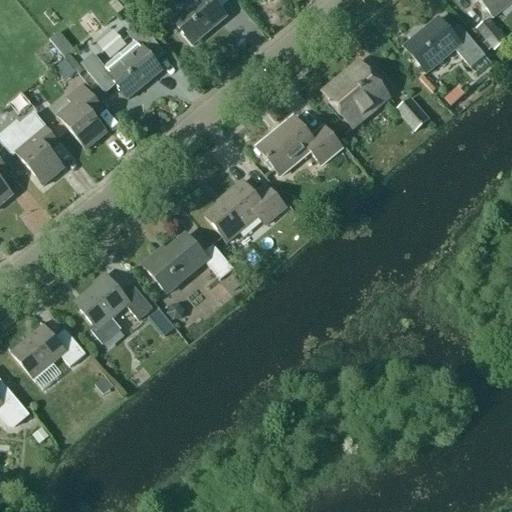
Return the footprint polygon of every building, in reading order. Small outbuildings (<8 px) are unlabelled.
[(217,10),(228,1),(227,0),(199,0),(172,23),(192,47),(225,19),(217,10)] [(511,0),(475,0),(492,19),(511,2),(511,0)] [(505,41),(486,19),(474,30),(484,42),(490,49),(493,52),(505,41)] [(470,70),(484,58),(482,56),(477,49),(460,30),(451,37),(437,21),(403,49),(425,75),(454,51),(470,70)] [(109,75),(93,56),(80,66),(105,95),(115,86),(127,100),(160,73),(153,65),(165,55),(138,24),(126,34),(140,50),(109,75)] [(48,41),(64,59),(74,51),(58,33),(48,41)] [(484,42),(477,49),(482,56),(490,49),(484,42)] [(75,73),(65,61),(54,70),(64,83),(75,73)] [(372,104),(384,94),(359,64),(331,87),(333,90),(324,97),(351,129),(375,109),(372,104)] [(85,152),(105,135),(88,114),(98,106),(81,86),(65,99),(71,106),(57,118),(85,152)] [(414,133),(428,121),(409,100),(395,112),(414,133)] [(320,167),(340,150),(323,129),(310,140),(293,119),(256,150),(279,178),(308,153),(320,167)] [(42,188),(62,171),(45,150),(55,142),(38,122),(22,135),(28,142),(14,153),(42,188)] [(0,206),(11,197),(0,184),(0,171),(3,169),(0,164),(0,206)] [(264,227),(284,210),(266,188),(254,198),(242,183),(226,196),(227,197),(203,218),(225,245),(257,218),(264,227)] [(219,282),(232,271),(212,247),(201,256),(185,236),(158,259),(155,255),(141,267),(165,296),(204,264),(219,282)] [(151,311),(150,309),(132,287),(121,296),(104,276),(93,286),(95,288),(74,305),(94,329),(89,333),(100,347),(119,331),(109,320),(124,307),(137,323),(151,311)] [(231,276),(222,284),(231,295),(240,287),(231,276)] [(159,315),(148,324),(153,330),(164,321),(159,315)] [(69,369),(84,356),(64,332),(53,341),(40,325),(7,352),(32,381),(60,358),(69,369)] [(0,419),(7,428),(14,429),(28,416),(0,382),(0,419)] [(41,430),(32,437),(38,445),(48,438),(41,430)]
